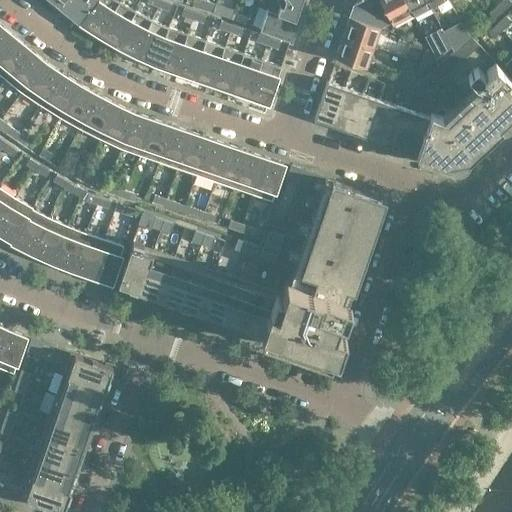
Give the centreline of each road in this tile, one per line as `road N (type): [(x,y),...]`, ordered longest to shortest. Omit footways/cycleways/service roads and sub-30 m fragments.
road 1 (residential): [(284,128),(96,66),(21,0)]
road 2 (residential): [(344,412),(416,185)]
road 3 (residential): [(344,412),(147,347)]
road 4 (secondary): [(511,292),(394,444)]
road 5 (residential): [(147,347),(87,511)]
road 6 (residential): [(147,347),(0,268)]
road 7 (secondary): [(416,458),(511,333)]
road 8 (residential): [(416,185),(284,128)]
road 9 (residential): [(284,128),(328,0)]
